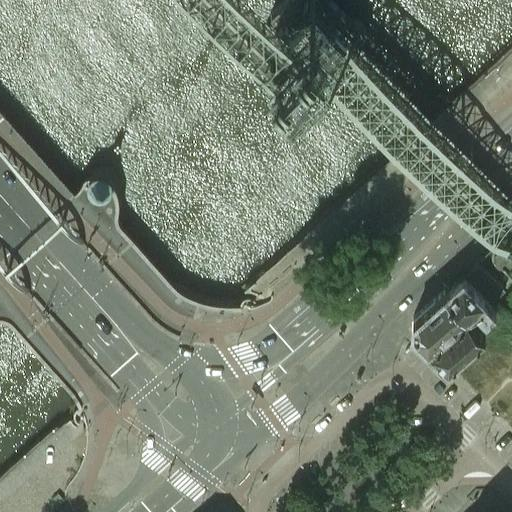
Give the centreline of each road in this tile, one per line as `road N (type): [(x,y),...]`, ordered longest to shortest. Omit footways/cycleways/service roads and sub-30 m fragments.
road 1 (secondary): [(231,449),(511,197)]
road 2 (residential): [(479,450),(402,377),(325,440),(260,511)]
road 3 (secondary): [(511,138),(330,320)]
road 4 (secondary): [(0,199),(119,328)]
road 5 (secondary): [(330,320),(247,362),(183,369)]
road 6 (tertiary): [(330,320),(253,395),(219,416)]
road 7 (secondary): [(119,328),(140,380),(188,436)]
